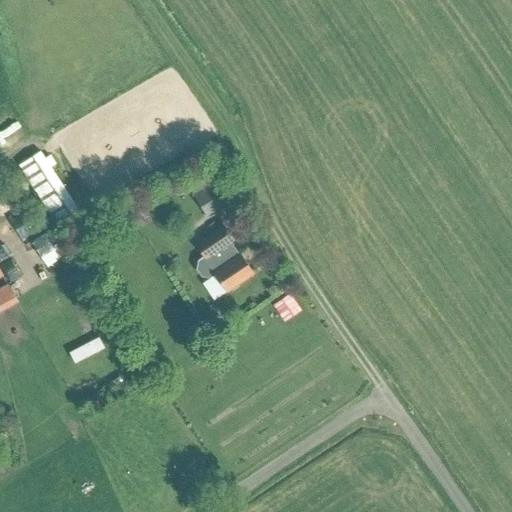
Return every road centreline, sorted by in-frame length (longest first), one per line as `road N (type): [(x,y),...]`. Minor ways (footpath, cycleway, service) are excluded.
road 1 (track): [(378,402),(380,383),(241,172),(234,136),(147,0)]
road 2 (unclassified): [(467,511),(402,414),(378,402),(360,406),(201,511)]
